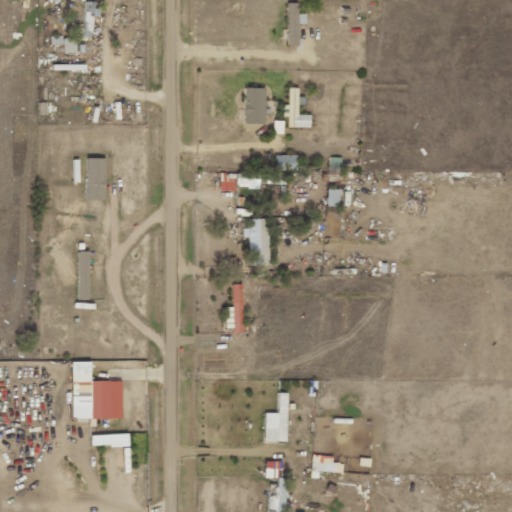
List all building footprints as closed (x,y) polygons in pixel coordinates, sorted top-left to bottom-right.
[(100,18),(101,9),(94,8),(95,2),(86,1),(82,37),(92,38),(94,17),(100,18)] [(287,3),(288,45),(300,45),(299,24),(306,23),(306,14),(299,14),(299,3),(287,3)] [(50,44),(63,45),(63,36),(51,36),(50,44)] [(78,53),(77,38),(64,39),(64,54),(78,53)] [(288,127),(311,127),(311,115),(299,114),(299,88),(289,87),(289,105),(284,105),(284,117),(289,117),(288,127)] [(245,123),(265,124),(266,88),(245,88),(245,123)] [(298,156),(275,156),(275,170),(298,171),(298,156)] [(105,200),(106,158),(88,158),(87,199),(105,200)] [(285,175),(238,174),(237,187),(259,188),(259,184),(285,185),(285,175)] [(340,206),(340,189),(328,189),(328,206),(340,206)] [(248,237),(249,265),(270,264),(269,219),(248,219),(249,228),(243,229),(244,237),(248,237)] [(89,299),(90,251),(79,251),(78,299),(89,299)] [(232,307),(226,307),(227,329),(234,328),(234,333),(244,333),(243,284),(232,284),(232,307)] [(92,362),(72,362),(73,419),(123,419),(123,381),(92,381),(92,362)] [(266,413),(265,441),(287,442),(288,393),(279,393),(279,413),(266,413)] [(92,435),(92,446),(111,445),(110,435),(92,435)] [(319,472),(343,472),(343,463),(332,463),(333,456),(312,455),(311,478),(318,478),(319,472)] [(266,478),(276,478),(276,496),(270,496),(269,511),(285,511),(286,478),(281,478),(282,462),(266,462),(266,478)]
